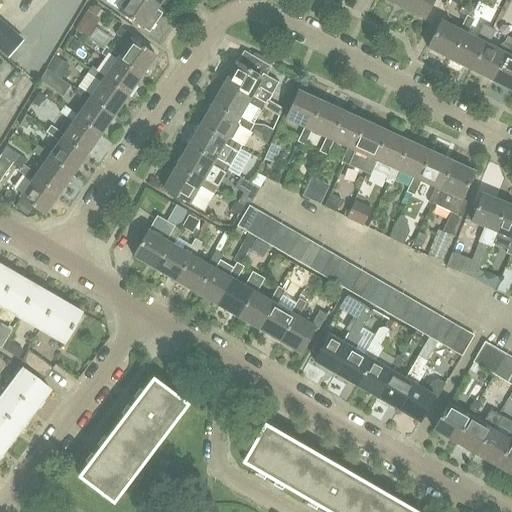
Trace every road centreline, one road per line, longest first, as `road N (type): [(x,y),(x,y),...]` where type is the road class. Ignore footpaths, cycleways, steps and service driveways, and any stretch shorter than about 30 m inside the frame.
road 1 (residential): [(511,141),(251,13),(211,33),(56,258)]
road 2 (residential): [(494,511),(231,359)]
road 3 (residential): [(0,503),(143,309)]
road 4 (residential): [(231,359),(218,468),(292,511)]
